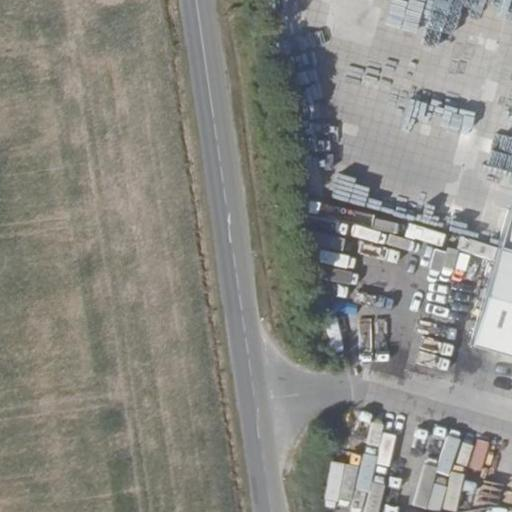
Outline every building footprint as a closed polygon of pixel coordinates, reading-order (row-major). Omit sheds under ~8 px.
[(511,208),(472,337),(511,349),(511,208)] [(326,484),(350,486),(351,471),(328,469),(326,484)] [(356,507),(380,499),(373,480),(350,488),(356,507)] [(507,482),(487,480),(486,497),(505,499),(507,482)] [(463,489),(463,494),(435,497),(437,511),(482,506),(479,487),(463,489)] [(347,509),(346,491),(327,492),(327,510),(347,509)]
